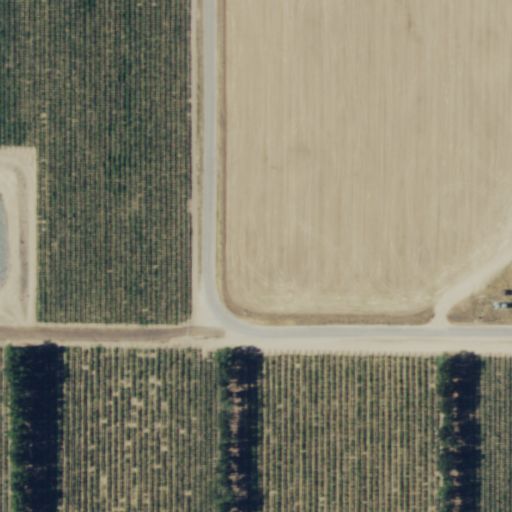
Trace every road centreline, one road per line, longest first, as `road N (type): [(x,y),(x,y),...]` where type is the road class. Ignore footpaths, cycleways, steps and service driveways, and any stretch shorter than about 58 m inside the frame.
road 1 (tertiary): [(225,331),(212,266),(210,0)]
road 2 (tertiary): [(511,333),(225,331)]
road 3 (track): [(225,331),(0,332)]
